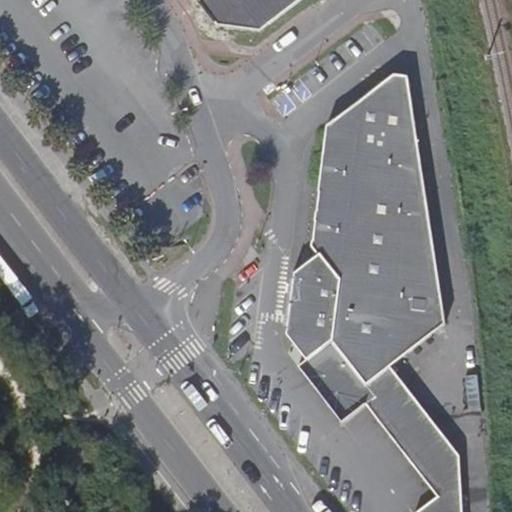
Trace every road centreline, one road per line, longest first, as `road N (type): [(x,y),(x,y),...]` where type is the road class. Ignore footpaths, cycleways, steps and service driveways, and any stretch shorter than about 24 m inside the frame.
road 1 (unclassified): [(149,0),(181,57),(212,146),(226,224),(212,255),(134,315)]
road 2 (primary): [(0,231),(216,511)]
road 3 (primary): [(286,511),(134,315)]
road 4 (primary): [(134,315),(0,140)]
